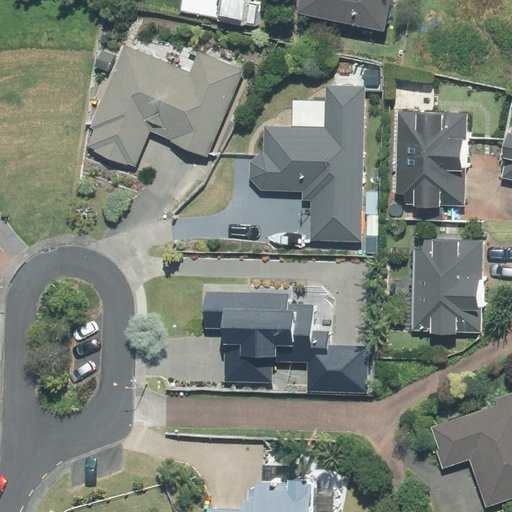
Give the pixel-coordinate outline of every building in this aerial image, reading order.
[(220,0),(182,0),(180,11),(216,19),(220,0)] [(247,0),(245,0),(224,0),(221,18),(243,22),(247,0)] [(299,0),(297,14),(386,32),(392,0),(299,0)] [(258,5),(251,4),(247,23),(255,25),(258,5)] [(150,134),(208,158),(245,71),(200,52),(191,73),(126,46),(84,146),(136,168),(150,134)] [(363,243),(366,87),(326,86),(325,127),(264,126),(263,151),(251,163),(251,181),(261,192),(303,193),(303,201),(311,202),(311,242),(363,243)] [(467,113),(398,112),(396,194),(405,194),(405,205),(465,207),(467,113)] [(511,136),(503,179),(511,180),(511,136)] [(424,251),(414,251),(412,332),(481,334),(483,241),(424,240),(424,251)] [(290,294),(207,291),(205,330),(224,330),(222,382),(272,384),(273,362),(307,363),(306,392),(367,394),(369,347),(329,345),(330,332),(314,331),(315,306),(289,305),(290,294)] [(485,509),(511,500),(511,395),(496,401),(498,407),(432,429),(445,469),(469,461),(485,509)] [(208,508),(207,511),(311,511),(313,484),(256,482),(255,500),(242,500),(242,510),(208,508)]
